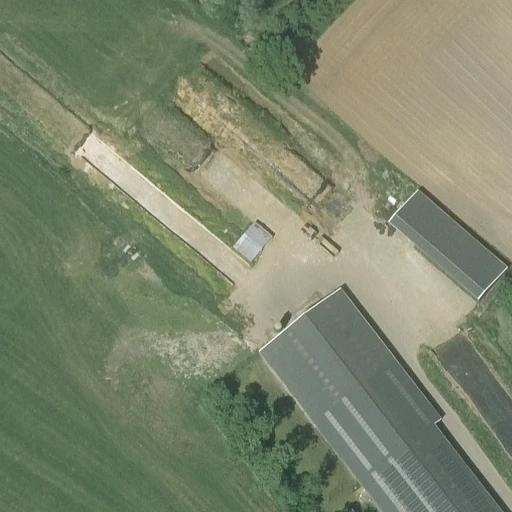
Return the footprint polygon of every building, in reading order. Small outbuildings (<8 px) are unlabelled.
[(262,162),(270,172),(285,159),(277,150),(262,162)] [(240,197),(241,172),(224,171),(223,196),(240,197)] [(387,229),(477,307),(508,271),(417,193),(387,229)] [(232,250),(251,265),(273,239),(254,224),(232,250)] [(495,511),(432,430),(439,424),(393,365),(312,428),(377,511),(495,511)]
